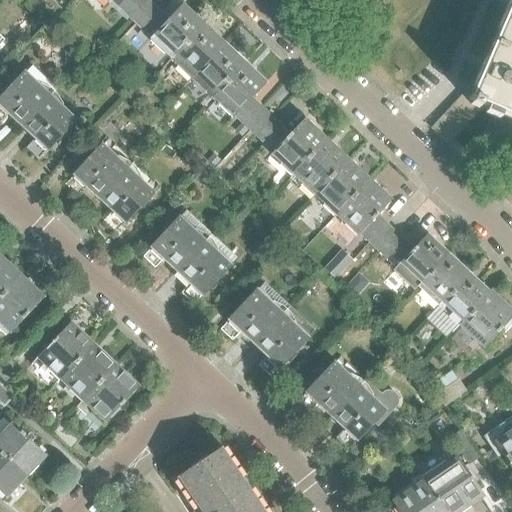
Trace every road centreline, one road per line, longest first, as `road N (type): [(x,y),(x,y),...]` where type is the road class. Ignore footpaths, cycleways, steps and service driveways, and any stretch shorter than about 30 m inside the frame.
road 1 (residential): [(511,247),(253,0)]
road 2 (residential): [(193,373),(0,192)]
road 3 (residential): [(328,511),(193,373)]
road 4 (residential): [(68,511),(193,373)]
